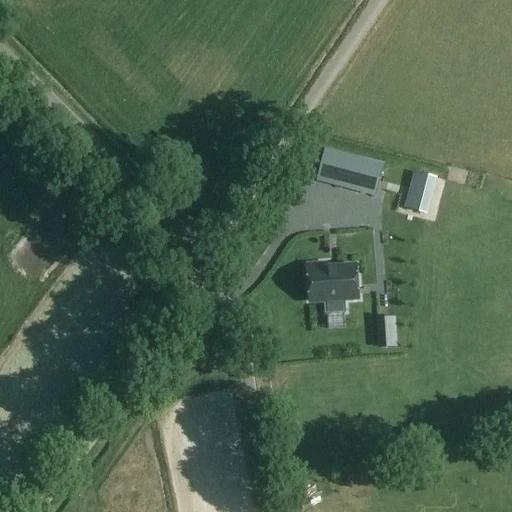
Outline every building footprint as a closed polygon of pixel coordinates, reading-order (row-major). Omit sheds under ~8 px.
[(317,180),(375,195),(383,164),(324,149),(317,180)] [(282,188),(278,205),(292,208),(296,191),(282,188)] [(326,263),(307,265),(310,302),(326,301),(326,313),(344,312),(343,300),(358,299),(356,266),(326,268),(326,263)] [(394,318),(379,319),(380,332),(395,331),(394,318)] [(381,353),(403,353),(403,336),(382,336),(381,353)]
